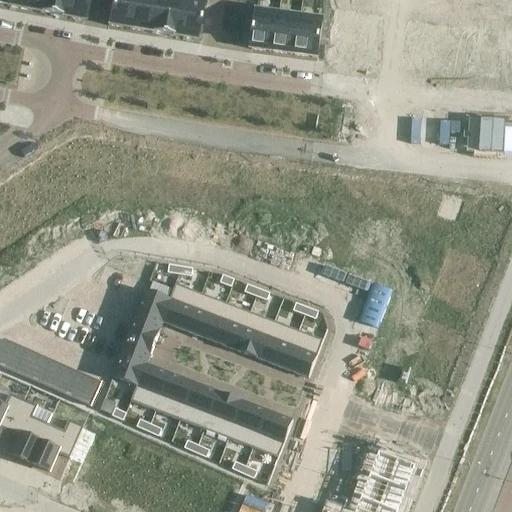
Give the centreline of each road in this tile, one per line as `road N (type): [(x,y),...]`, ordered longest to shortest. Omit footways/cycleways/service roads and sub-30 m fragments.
road 1 (unknown): [(29,137),(46,153),(495,317)]
road 2 (residential): [(0,319),(113,247),(152,243),(232,260),(323,298),(341,314),(343,340),(317,406)]
road 3 (residential): [(56,107),(511,173)]
road 4 (residential): [(511,111),(204,72)]
road 5 (residential): [(443,453),(511,273)]
road 6 (residential): [(317,406),(181,356)]
road 7 (residential): [(204,72),(67,49)]
road 8 (residential): [(443,453),(317,406)]
